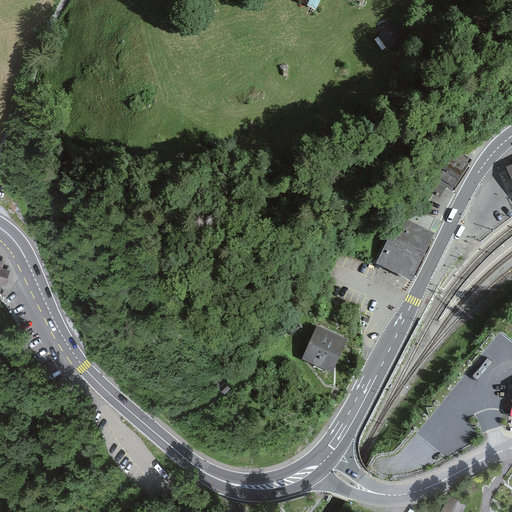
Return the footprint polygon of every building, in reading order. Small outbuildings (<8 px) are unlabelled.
[(393,26),(391,27),(388,23),(378,30),(381,34),(380,35),(388,46),(401,37),(393,26)] [(463,163),(467,158),(459,153),(455,158),(449,154),(427,187),(439,195),(447,183),(452,186),(466,165),(463,163)] [(411,281),(435,233),(429,230),(436,217),(409,211),(400,228),(394,224),(376,263),(411,281)] [(321,329),(308,357),(329,366),(340,341),(330,336),(331,334),(321,329)] [(214,382),(225,393),(229,388),(219,378),(214,382)] [(450,496),(441,511),(461,511),(465,505),(450,496)]
